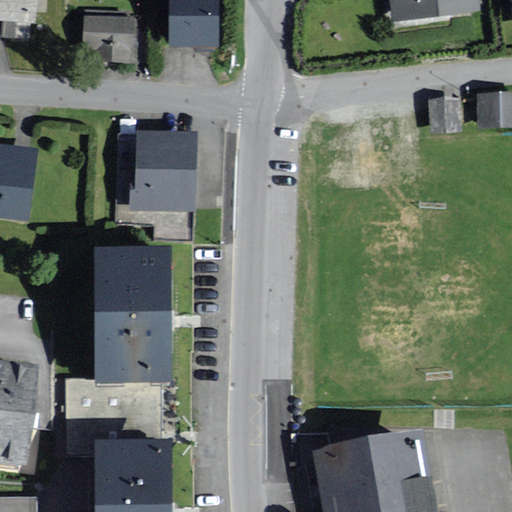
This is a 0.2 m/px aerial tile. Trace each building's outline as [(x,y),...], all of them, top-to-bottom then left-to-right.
[(37,26),(39,0),(0,0),(0,24),(20,26),(18,44),(31,45),(32,26),(37,26)] [(219,49),(219,0),(171,0),(170,48),(219,49)] [(481,12),(479,0),(390,0),(394,25),(481,12)] [(131,66),(131,20),(85,20),(85,65),(131,66)] [(511,95),(480,96),(480,131),(511,130),(511,95)] [(461,102),(430,101),(430,131),(461,132),(461,102)] [(193,217),(196,142),(139,140),(137,180),(132,180),(131,214),(152,215),(158,215),(193,217)] [(0,223),(30,227),(39,153),(0,148),(0,223)] [(100,384),(100,393),(161,393),(170,393),(170,267),(100,267),(100,384)] [(41,373),(0,368),(0,467),(29,471),(41,373)] [(69,384),(70,456),(100,456),(161,456),(161,393),(100,393),(100,384),(69,384)] [(431,511),(420,449),(318,468),(325,511),(431,511)] [(169,511),(170,456),(161,456),(100,456),(99,511),(169,511)] [(0,511),(34,511),(35,501),(0,501),(0,511)]
